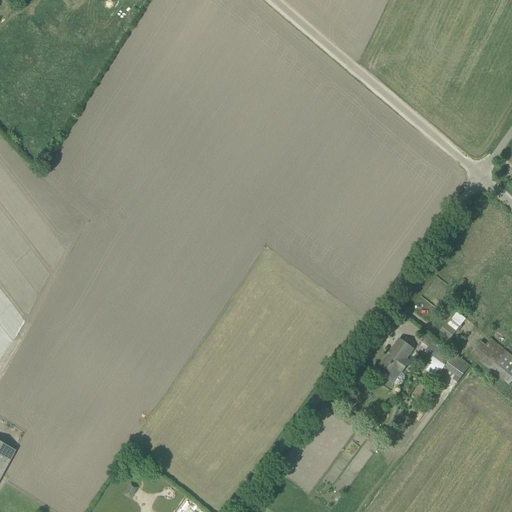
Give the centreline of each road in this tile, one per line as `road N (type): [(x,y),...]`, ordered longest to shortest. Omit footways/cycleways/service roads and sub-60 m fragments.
road 1 (unclassified): [(237,511),(479,177)]
road 2 (unclassified): [(479,177),(273,0)]
